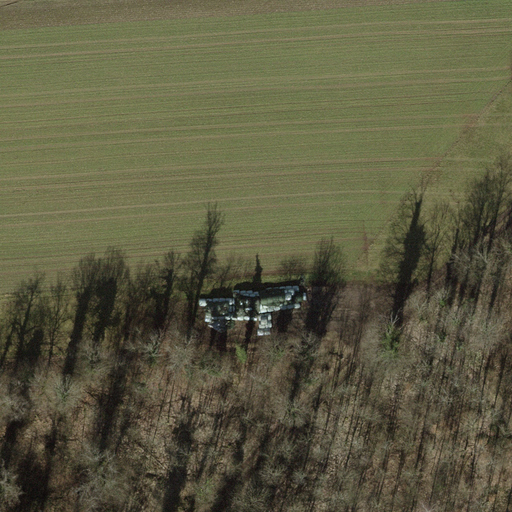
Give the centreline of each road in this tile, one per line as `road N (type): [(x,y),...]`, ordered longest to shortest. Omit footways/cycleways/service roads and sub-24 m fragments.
road 1 (track): [(215,511),(305,413),(511,215)]
road 2 (track): [(402,321),(480,376),(511,427)]
